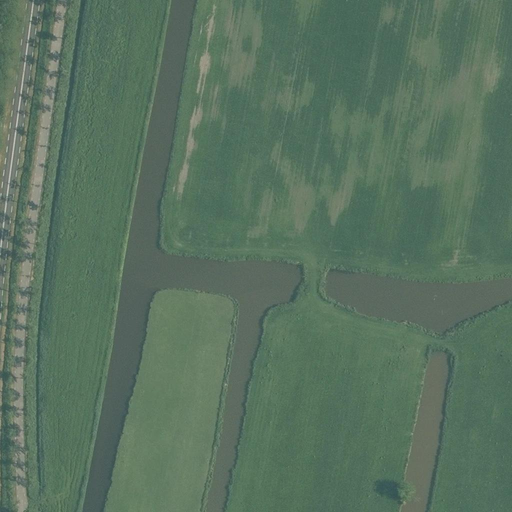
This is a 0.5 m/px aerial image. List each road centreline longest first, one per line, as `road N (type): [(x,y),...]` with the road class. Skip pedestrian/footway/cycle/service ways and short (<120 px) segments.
road 1 (unclassified): [(20,511),(14,378),(60,0)]
road 2 (primary): [(0,277),(33,0)]
